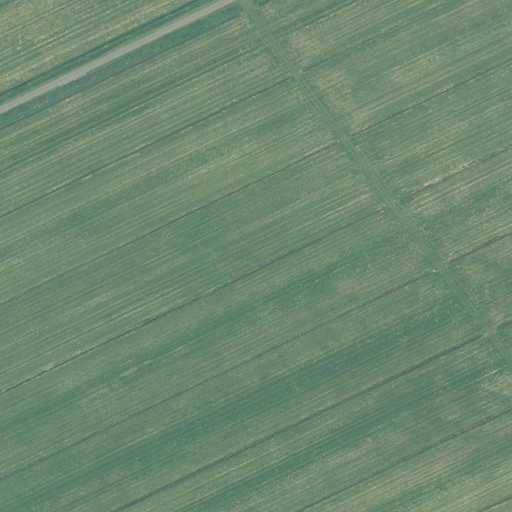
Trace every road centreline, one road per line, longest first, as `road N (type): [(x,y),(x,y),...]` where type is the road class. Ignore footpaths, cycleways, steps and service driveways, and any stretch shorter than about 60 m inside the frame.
road 1 (track): [(242,0),(511,362)]
road 2 (unclassified): [(0,109),(227,0)]
